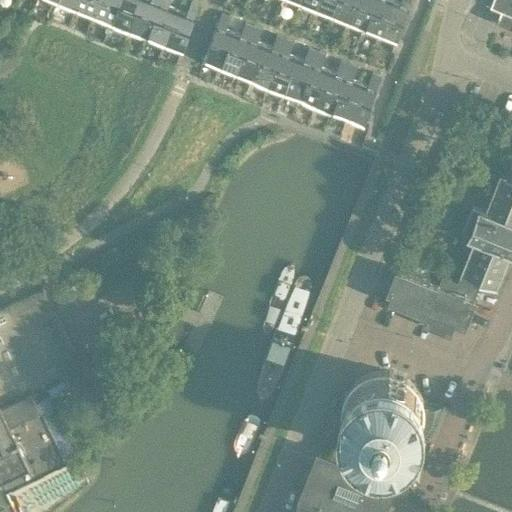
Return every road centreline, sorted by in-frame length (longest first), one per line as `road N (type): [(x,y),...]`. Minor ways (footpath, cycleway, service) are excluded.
road 1 (residential): [(266,511),(447,61)]
road 2 (residential): [(428,511),(511,308)]
